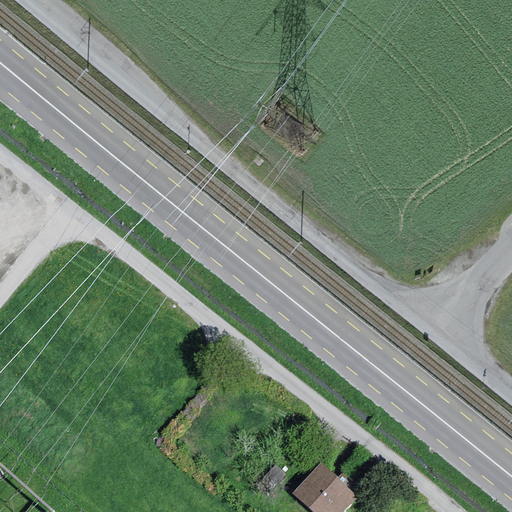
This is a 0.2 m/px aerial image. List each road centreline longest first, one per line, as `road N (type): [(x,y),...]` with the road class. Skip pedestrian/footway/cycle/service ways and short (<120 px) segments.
road 1 (primary): [(0,61),(511,475)]
road 2 (unclassified): [(453,511),(0,148)]
road 3 (unclassified): [(433,330),(27,0)]
